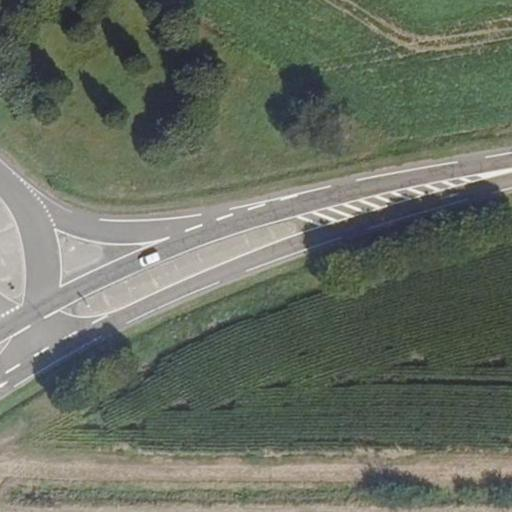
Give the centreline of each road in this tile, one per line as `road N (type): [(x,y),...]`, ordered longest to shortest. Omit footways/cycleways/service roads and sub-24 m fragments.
road 1 (secondary): [(38,358),(250,263),(511,183)]
road 2 (unclassified): [(282,208),(92,231),(27,203)]
road 3 (secondary): [(282,208),(122,266),(47,304)]
road 4 (secondary): [(511,159),(402,175),(282,208)]
